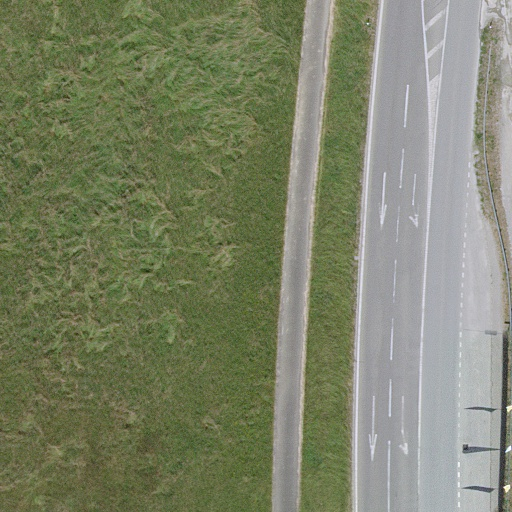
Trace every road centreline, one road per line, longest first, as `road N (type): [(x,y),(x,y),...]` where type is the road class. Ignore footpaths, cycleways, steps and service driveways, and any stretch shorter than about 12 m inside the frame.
road 1 (track): [(324,0),(285,511)]
road 2 (primary): [(427,0),(410,171),(402,511)]
